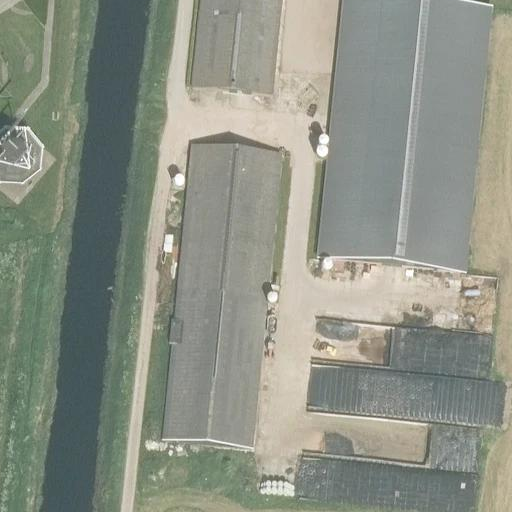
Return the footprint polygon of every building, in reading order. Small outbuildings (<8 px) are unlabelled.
[(273,101),(283,0),(200,0),(191,92),(273,101)] [(383,0),(342,0),(317,257),(316,262),(466,277),(492,11),(383,0)] [(31,172),(32,158),(22,147),(8,146),(0,153),(0,173),(6,181),(20,181),(31,172)] [(252,453),(281,159),(193,150),(176,325),(172,324),(170,348),(173,348),(164,445),(252,453)] [(489,380),(493,337),(486,337),(462,342),(445,340),(443,331),(433,333),(371,327),(368,348),(373,369),(447,377),(450,390),(457,391),(457,398),(457,402),(467,403),(469,411),(460,413),(466,414),(477,411),(485,412),(489,380)]
